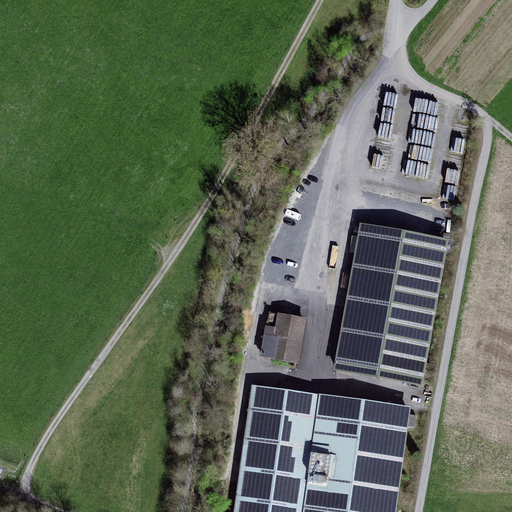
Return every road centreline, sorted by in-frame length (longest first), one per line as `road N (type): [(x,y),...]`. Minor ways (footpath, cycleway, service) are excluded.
road 1 (track): [(320,0),(215,198),(42,442),(24,484),(64,511)]
road 2 (track): [(417,511),(488,119)]
